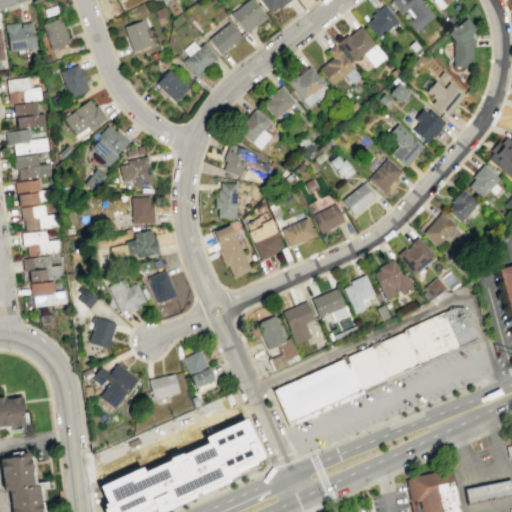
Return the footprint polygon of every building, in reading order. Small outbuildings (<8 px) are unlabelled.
[(246,0),(252,0),(266,17),(257,24),(256,22),(244,32),(229,13),(246,0)] [(257,0),(288,0),(277,9),(275,6),(267,12),(257,0)] [(421,23),(415,29),(408,20),(414,14),(407,6),(400,11),(391,0),(422,0),(433,14),(421,23)] [(432,0),(439,8),(448,0),(432,0)] [(375,36),(364,22),(372,15),(370,13),(384,2),(386,5),(397,19),(375,36)] [(447,30),(465,14),(475,25),(470,29),(470,37),(473,37),(472,64),(452,64),(453,37),(447,30)] [(40,24),(59,17),(68,43),(49,49),(40,24)] [(122,26),(141,20),(150,44),(131,51),(122,26)] [(8,50),(34,47),(31,21),(20,23),(20,26),(18,27),(18,21),(3,23),(3,29),(4,31),(5,31),(8,50)] [(207,38),(228,21),(241,37),(220,54),(207,38)] [(347,34),(359,24),(385,55),(373,65),(362,52),(353,59),(337,39),(346,32),(347,34)] [(202,42),(215,57),(194,76),(181,61),(202,42)] [(330,83),(318,68),(333,56),(326,48),(332,43),(359,76),(350,83),(342,73),(330,83)] [(58,71),(77,64),(79,69),(82,68),(86,80),(84,81),(87,89),(69,97),(58,71)] [(307,105),(287,82),(308,65),(327,88),(307,105)] [(167,68),(188,88),(173,102),(154,83),(159,78),(158,77),(167,68)] [(5,79),(8,79),(26,76),(28,87),(38,86),(39,99),(8,103),(5,79)] [(435,98),(424,89),(433,77),(444,86),(435,98)] [(446,114),(431,102),(435,98),(444,86),(448,81),(463,93),(446,114)] [(387,92),(396,82),(407,92),(398,102),(387,92)] [(274,116),(260,99),(280,84),(293,100),(274,116)] [(377,99),(383,92),(389,97),(382,104),(377,99)] [(62,118),(88,100),(93,106),(96,105),(105,118),(98,123),(99,125),(90,132),(88,129),(75,138),(62,118)] [(12,104),(34,102),(36,114),(42,113),(43,124),(16,128),(14,117),(13,117),(12,104)] [(235,130),(253,108),(269,121),(261,129),(268,135),(257,149),(235,130)] [(426,140),(411,127),(428,109),(442,122),(426,140)] [(390,152),(404,166),(422,147),(398,123),(388,133),(399,143),(390,152)] [(127,140),(115,153),(117,155),(107,167),(87,148),(95,140),(93,138),(106,125),(113,131),(115,129),(127,140)] [(4,131),(27,128),(28,139),(44,137),(46,150),(13,154),(11,143),(5,144),(4,131)] [(511,178),(486,156),(491,151),(488,148),(496,139),(499,141),(503,136),(508,140),(511,134),(511,178)] [(309,142),(314,148),(304,157),(299,151),(309,142)] [(244,160),(237,176),(221,169),(224,160),(221,159),(227,143),(246,151),(267,161),(263,169),(244,160)] [(65,145),(69,150),(61,157),(57,153),(65,145)] [(141,145),(142,152),(125,156),(124,150),(141,145)] [(11,155),(36,152),(37,163),(47,162),(49,175),(18,179),(17,168),(13,168),(11,155)] [(343,178),(353,170),(343,157),(339,160),(335,155),(334,156),(332,154),(325,159),(337,175),(339,174),(343,178)] [(145,155),(151,183),(131,188),(129,178),(120,181),(116,165),(126,163),(126,159),(145,155)] [(367,178),(384,158),(400,171),(382,191),(367,178)] [(484,165),(498,177),(481,196),(467,184),(474,177),(471,174),(482,163),(484,165)] [(94,168),(103,175),(91,191),(82,184),(94,168)] [(13,181),(37,178),(38,189),(51,188),(53,201),(17,205),(16,194),(14,194),(13,181)] [(302,183),(311,178),(313,183),(315,182),(318,187),(307,192),(302,183)] [(234,216),(220,216),(216,216),(216,188),(220,188),(220,181),(234,181),(234,216)] [(361,183),(374,198),(354,214),(341,199),(361,183)] [(459,220),(445,208),(451,202),(449,200),(460,187),(462,189),(476,201),(459,220)] [(129,197),(148,196),(148,205),(151,205),(152,222),(130,223),(129,197)] [(334,203),(343,220),(319,232),(311,214),(334,203)] [(18,207),(42,204),(43,214),(55,213),(57,226),(23,230),(22,219),(20,220),(18,207)] [(421,231),(439,211),(454,224),(435,244),(421,231)] [(288,245),(280,228),(305,217),(313,234),(288,245)] [(247,231),(260,225),(259,223),(270,218),(282,245),(273,249),(275,252),(259,259),(247,231)] [(227,221),(229,226),(248,268),(232,275),(210,229),(227,221)] [(19,232),(44,229),(45,240),(56,239),(57,252),(26,255),(25,245),(21,245),(19,232)] [(149,229),(151,237),(154,236),(157,253),(137,257),(136,252),(110,258),(107,247),(123,243),(123,241),(133,239),(132,233),(149,229)] [(396,253),(417,236),(433,255),(412,272),(396,253)] [(60,277),(58,264),(48,266),(47,254),(19,257),(21,271),(27,270),(28,281),(60,277)] [(401,293),(397,285),(392,287),(395,292),(384,298),(378,288),(379,287),(371,272),(378,268),(376,265),(391,258),(392,260),(399,273),(402,271),(411,287),(401,293)] [(511,326),(511,265),(497,269),(511,326)] [(145,277),(164,269),(174,295),(155,303),(145,277)] [(353,312),(341,287),(350,283),(349,280),(363,273),(373,292),(358,299),(362,308),(353,312)] [(422,287),(435,276),(444,286),(431,297),(422,287)] [(106,286),(122,279),(126,287),(134,283),(138,290),(143,287),(148,297),(143,299),(144,300),(137,304),(139,307),(128,312),(125,307),(118,311),(106,286)] [(32,306),(64,302),(62,289),(52,291),(51,280),(27,283),(29,296),(31,295),(32,306)] [(80,285),(95,298),(87,308),(76,299),(80,294),(76,290),(80,285)] [(317,316),(309,298),(335,286),(343,304),(317,316)] [(304,300),(312,319),(303,323),(309,336),(293,342),(288,329),(280,310),(304,300)] [(374,308),(381,304),(388,317),(380,321),(374,308)] [(441,312),(453,306),(461,306),(468,315),(474,338),(456,346),(441,312)] [(402,331),(401,329),(441,312),(456,346),(417,364),(402,331)] [(284,338),(288,337),(298,358),(284,363),(272,368),(268,358),(280,353),(276,344),(266,348),(255,323),(274,315),(284,338)] [(91,316),(114,323),(105,349),(87,343),(93,324),(89,322),(91,316)] [(369,346),(402,331),(417,364),(384,379),(369,346)] [(345,356),(369,346),(384,379),(360,389),(347,361),(345,356)] [(179,358),(198,349),(211,379),(193,387),(179,358)] [(285,423),(269,389),(340,357),(343,363),(347,361),(360,389),(285,423)] [(115,362),(136,379),(124,394),(123,393),(112,408),(97,396),(108,382),(104,379),(98,386),(89,378),(99,365),(108,372),(115,362)] [(146,379),(172,373),(177,392),(151,399),(146,379)] [(4,398),(18,396),(22,426),(7,427),(7,424),(4,398)] [(139,465),(96,485),(104,502),(101,504),(103,507),(100,509),(101,511),(142,511),(152,507),(154,511),(159,511),(193,496),(192,492),(196,491),(197,494),(227,480),(226,478),(236,473),(235,470),(262,457),(243,417),(201,437),(203,442),(179,453),(178,451),(165,458),(165,459),(141,470),(139,465)] [(0,457),(29,454),(33,484),(9,487),(4,488),(0,457)] [(458,511),(450,468),(402,477),(407,503),(417,501),(419,511),(458,511)] [(507,479),(511,494),(466,504),(463,488),(507,479)] [(12,511),(9,487),(33,484),(38,484),(41,511),(12,511)]
